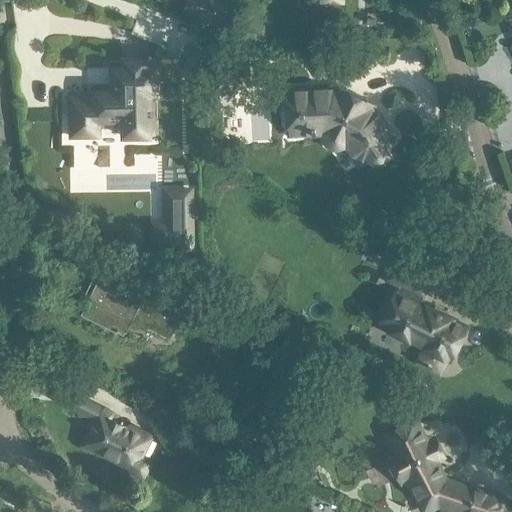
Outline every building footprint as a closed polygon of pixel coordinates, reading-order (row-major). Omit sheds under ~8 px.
[(183,0),(179,12),(228,30),(237,4),(226,0),(183,0)] [(306,0),(306,9),(341,11),(342,1),(342,2),(342,0),(306,0)] [(152,73),(152,47),(147,47),(147,35),(121,35),(121,47),(111,47),(111,67),(108,67),(108,74),(89,74),(89,79),(67,78),(66,116),(89,117),(89,103),(118,103),(118,117),(144,116),(144,111),(148,111),(148,73),(152,73)] [(232,41),(207,44),(211,103),(232,104),(233,84),(253,84),(251,59),(242,59),(241,49),(233,48),(232,41)] [(284,88),(286,137),(320,135),(321,139),(323,142),(324,144),(325,146),(328,148),(331,149),(332,150),(334,150),(336,150),(338,150),(340,149),(344,148),(358,169),(368,163),(370,164),(372,165),(374,165),(376,166),(378,166),(380,165),(382,164),(384,163),(386,162),(388,160),(389,156),(390,152),(390,150),(389,149),(400,142),(376,106),(377,104),(335,83),(334,85),(284,88)] [(150,221),(151,253),(194,252),(193,186),(162,187),(162,221),(150,221)] [(101,261),(93,277),(97,279),(80,313),(120,334),(129,318),(166,337),(183,302),(150,286),(144,300),(126,291),(133,277),(101,261)] [(443,315),(456,285),(420,269),(409,293),(421,299),(409,326),(420,331),(415,343),(450,359),(443,374),(464,384),(471,368),(475,370),(489,337),(442,317),(443,315)] [(168,388),(163,403),(179,408),(184,393),(168,388)] [(110,412),(73,394),(67,407),(89,418),(85,427),(89,429),(81,443),(132,468),(147,436),(129,427),(127,429),(107,419),(110,412)] [(400,434),(397,428),(383,435),(393,455),(386,459),(399,484),(406,481),(414,497),(419,494),(427,510),(439,504),(441,508),(453,511),(495,511),(500,501),(441,481),(432,462),(436,460),(428,443),(423,445),(414,427),(400,434)] [(239,463),(230,458),(226,467),(235,471),(239,463)]
